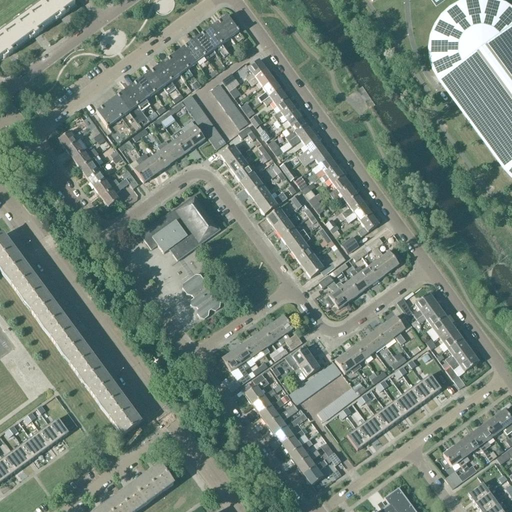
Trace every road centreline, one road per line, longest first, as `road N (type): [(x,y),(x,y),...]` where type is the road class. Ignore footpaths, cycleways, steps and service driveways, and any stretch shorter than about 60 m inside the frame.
road 1 (unclassified): [(425,270),(231,0)]
road 2 (unclassified): [(174,428),(0,191)]
road 3 (residential): [(102,238),(185,179),(202,176),(290,289)]
road 4 (unclassified): [(30,135),(213,0)]
road 5 (unclassified): [(303,511),(194,358)]
road 6 (residential): [(290,289),(332,336),(425,270)]
road 7 (unclassified): [(194,358),(102,238)]
road 8 (unclassified): [(60,511),(174,428)]
road 9 (unclassified): [(506,377),(425,270)]
road 10 (unclassified): [(102,238),(30,135)]
road 11 (unclassified): [(0,94),(101,21)]
road 12 (residential): [(408,450),(506,377)]
